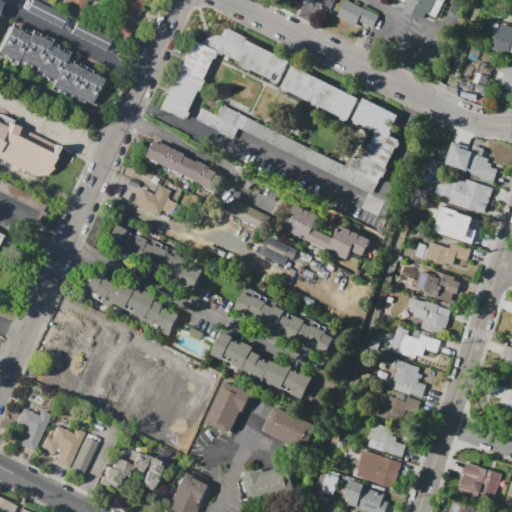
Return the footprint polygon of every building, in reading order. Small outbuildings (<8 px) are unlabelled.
[(61,28),(26,12),(32,0),(35,0),(67,15),(61,28)] [(87,0),(80,15),(64,7),(67,0),(87,0)] [(122,7),(124,0),(144,0),(138,14),(122,7)] [(345,0),(379,16),(373,27),(359,20),(356,25),(338,16),(345,0)] [(424,20),(421,18),(417,27),(402,20),(406,11),(403,10),(406,3),(400,0),(444,0),(436,18),(427,14),(424,20)] [(138,14),(128,38),(111,31),(115,21),(110,19),(113,12),(118,14),(122,7),(138,14)] [(106,50),(71,33),(77,21),(112,38),(106,50)] [(50,89),(52,84),(45,80),(46,79),(41,76),(41,77),(33,74),(35,70),(29,67),(29,65),(24,63),(23,65),(17,62),(15,65),(7,61),(8,60),(5,58),(5,57),(4,56),(3,58),(0,56),(0,46),(11,23),(18,27),(17,29),(23,31),(24,29),(30,33),(31,30),(38,33),(38,35),(43,37),(44,35),(51,39),(50,42),(56,45),(55,48),(60,50),(61,48),(68,52),(66,58),(73,61),(72,63),(77,65),(78,63),(85,67),(85,68),(91,71),(91,72),(97,75),(96,76),(105,80),(101,89),(98,88),(94,97),(97,98),(93,106),(90,104),(88,107),(50,89)] [(501,25),(511,29),(511,55),(506,54),(508,46),(503,44),(504,40),(497,37),(501,25)] [(212,50),(219,37),(223,28),(238,35),(241,37),(243,38),(270,51),(273,52),(275,54),(290,61),(279,83),(277,82),(276,84),(271,82),(272,79),(251,70),(251,71),(239,66),(240,64),(219,54),(219,55),(214,53),(212,59),(210,58),(200,79),(202,80),(196,92),(194,91),(181,119),(159,108),(166,94),(167,91),(168,88),(182,61),(183,58),(184,55),(191,40),(200,44),(212,50)] [(200,44),(203,39),(208,36),(213,35),(219,37),(212,50),(200,44)] [(476,62),(467,59),(472,46),(481,48),(476,62)] [(511,91),(500,87),(502,81),(496,79),(499,70),(500,71),(502,62),(511,65),(511,91)] [(293,65),(307,72),(310,74),(312,75),(339,88),(342,90),(344,91),(360,99),(349,121),(347,120),(346,122),(340,119),(341,117),(320,106),(318,108),(308,103),(309,101),(289,90),(288,93),(283,90),(284,88),(282,87),(293,65)] [(358,159),(359,157),(363,159),(376,132),(360,124),(360,125),(352,121),(364,97),(379,105),(381,106),(384,107),(399,115),(394,125),(404,130),(399,142),(400,143),(398,148),(396,147),(385,168),(387,169),(383,177),(381,176),(378,183),(349,168),(355,157),(358,159)] [(378,183),(372,194),(238,127),(232,139),(195,120),(201,108),(215,115),(221,104),(344,166),(350,155),(355,157),(349,168),(378,183)] [(0,118),(58,145),(53,155),(54,156),(44,179),(0,158),(0,118)] [(161,166),(156,163),(154,166),(141,160),(143,156),(142,156),(149,140),(157,144),(157,142),(170,148),(161,166)] [(492,185),(469,177),(470,173),(466,172),(465,174),(444,167),(452,142),(469,147),(468,150),(489,157),(487,162),(491,164),(490,167),(497,169),(492,185)] [(170,148),(182,154),(181,156),(187,159),(178,178),(168,173),(170,169),(161,166),(170,148)] [(187,159),(192,162),(193,160),(205,166),(197,182),(192,180),(190,184),(178,178),(187,159)] [(435,174),(428,172),(431,165),(430,165),(432,159),(439,161),(435,174)] [(205,166),(217,171),(210,187),(206,186),(205,186),(197,182),(205,166)] [(236,173),(245,168),(254,184),(245,189),(236,173)] [(494,188),(491,197),(490,197),(485,213),(478,211),(477,211),(451,203),(459,177),(494,188)] [(450,198),(435,193),(440,178),(455,182),(450,198)] [(0,192),(0,179),(48,202),(43,213),(0,192)] [(157,217),(133,206),(141,188),(154,194),(158,185),(169,190),(165,198),(177,203),(171,215),(160,210),(157,217)] [(228,213),(235,199),(272,217),(265,231),(228,213)] [(283,228),(295,204),(319,216),(313,228),(334,238),(341,225),(371,240),(369,243),(372,245),(366,257),(352,250),(347,259),(342,256),(340,259),(331,255),(332,252),(283,228)] [(448,209),(471,217),(468,228),(475,230),(471,243),(450,237),(453,228),(443,225),(448,209)] [(119,252),(102,244),(112,224),(113,225),(119,214),(134,221),(129,232),(119,252)] [(133,259),(119,252),(129,232),(142,239),(133,259)] [(297,250),(295,255),(300,257),(297,262),(294,260),(292,265),(290,264),(289,267),(260,253),(263,245),(262,244),(266,235),(297,250)] [(142,239),(144,236),(160,244),(150,263),(143,259),(141,263),(133,259),(142,239)] [(425,259),(425,257),(423,256),(422,258),(415,256),(419,243),(427,245),(426,248),(428,248),(430,242),(450,248),(452,242),(471,248),(467,261),(455,257),(453,264),(447,263),(446,266),(425,259)] [(160,244),(165,246),(165,245),(170,248),(169,249),(175,252),(174,255),(172,254),(165,270),(150,263),(160,244)] [(174,255),(188,262),(179,280),(163,272),(165,270),(172,254),(174,255)] [(188,262),(203,270),(194,288),(179,280),(188,262)] [(417,288),(422,271),(432,274),(433,270),(455,277),(454,280),(459,281),(460,283),(460,285),(460,287),(460,289),(459,291),(457,293),(455,294),(453,293),(450,302),(425,294),(426,291),(417,288)] [(95,295),(89,292),(88,294),(78,289),(87,273),(91,275),(92,272),(99,275),(98,278),(102,281),(95,295)] [(102,281),(116,288),(109,302),(95,295),(102,281)] [(116,288),(118,284),(134,292),(127,307),(122,304),(120,309),(109,303),(109,302),(116,288)] [(134,292),(138,294),(140,291),(149,296),(139,317),(129,313),(131,309),(127,307),(134,292)] [(253,313),(248,310),(246,313),(235,308),(243,292),(252,297),(254,294),(255,294),(256,292),(262,295),(253,313)] [(267,320),(253,313),(262,295),(268,298),(267,300),(268,301),(267,304),(273,307),(267,320)] [(149,296),(160,302),(157,307),(162,310),(153,328),(147,326),(147,327),(137,321),(139,317),(149,296)] [(421,328),(424,319),(413,316),(415,309),(408,307),(411,297),(426,302),(426,301),(438,305),(438,306),(452,311),(446,328),(443,327),(441,334),(421,328)] [(281,332),(269,325),(270,322),(267,320),(273,307),(275,305),(286,310),(285,312),(290,314),(281,332)] [(295,339),(281,332),(290,314),(293,309),(307,316),(295,339)] [(162,310),(167,312),(168,311),(179,316),(168,337),(158,332),(158,331),(153,328),(162,310)] [(404,319),(401,313),(407,310),(410,316),(404,319)] [(153,347),(80,313),(79,316),(68,311),(60,326),(156,371),(162,358),(151,353),(153,347)] [(307,316),(316,320),(315,321),(321,324),(311,343),(307,341),(306,344),(295,339),(307,316)] [(321,324),(337,332),(335,336),(340,338),(337,344),(333,342),(327,353),(310,344),(311,343),(321,324)] [(390,350),(398,326),(409,330),(408,335),(412,337),(414,332),(440,340),(436,352),(425,349),(423,356),(417,354),(416,358),(390,350)] [(189,333),(192,327),(204,333),(201,339),(189,333)] [(229,358),(224,356),(222,360),(214,356),(214,355),(211,354),(223,331),(234,337),(232,340),(237,342),(229,358)] [(74,364),(82,346),(58,335),(50,353),(74,364)] [(369,347),(371,339),(381,341),(378,350),(369,347)] [(244,367),(243,369),(241,369),(241,370),(226,363),(229,358),(237,342),(241,344),(243,341),(254,347),(252,351),(244,367)] [(511,369),(503,367),(506,357),(502,355),(506,345),(511,347),(511,369)] [(256,376),(250,373),(251,371),(244,367),(252,351),(261,355),(259,358),(264,361),(256,376)] [(270,383),(256,376),(264,361),(269,363),(271,359),(280,364),(270,383)] [(396,360),(419,367),(417,373),(423,375),(422,379),(419,378),(417,382),(427,385),(423,397),(410,393),(410,394),(394,389),(395,384),(393,383),(398,369),(394,367),(396,360)] [(67,390),(75,371),(50,361),(42,379),(67,390)] [(287,391),(282,388),(281,390),(270,384),(270,383),(280,364),(296,372),(287,391)] [(296,372),(300,374),(302,370),(314,376),(302,398),(287,391),(296,372)] [(172,413),(180,395),(125,371),(117,388),(172,413)] [(361,378),(363,372),(372,375),(370,381),(361,378)] [(206,422),(225,381),(252,393),(249,400),(243,414),(240,413),(230,433),(206,422)] [(511,413),(498,409),(502,399),(491,395),(494,383),(511,389),(511,413)] [(389,395),(396,397),(398,392),(405,395),(404,400),(407,401),(408,397),(418,400),(414,412),(406,409),(400,426),(377,418),(380,408),(384,409),(389,395)] [(263,431),(275,406),(317,426),(304,451),(263,431)] [(33,452),(19,445),(25,433),(13,427),(22,408),(38,416),(41,410),(51,415),(33,452)] [(370,440),(376,423),(394,429),(392,435),(397,437),(395,441),(403,444),(399,456),(390,453),(390,452),(383,450),(383,451),(369,446),(371,440),(370,440)] [(67,469),(54,463),(60,450),(56,448),(53,454),(40,448),(46,437),(51,439),(57,426),(73,433),(75,428),(84,432),(67,469)] [(69,469),(84,437),(98,443),(82,476),(69,469)] [(363,450),(401,463),(398,471),(398,472),(398,473),(398,475),(398,476),(397,478),(397,479),(396,480),(395,481),(392,488),(363,478),(363,477),(357,475),(359,469),(357,468),(363,450)] [(115,458),(129,465),(135,452),(140,455),(141,454),(161,464),(159,468),(161,469),(158,475),(162,477),(159,484),(156,483),(152,490),(151,489),(150,490),(138,485),(146,468),(143,466),(140,473),(131,468),(126,477),(122,475),(117,486),(116,485),(114,488),(108,485),(107,487),(99,483),(103,474),(102,474),(106,467),(110,469),(115,458)] [(494,499),(479,494),(477,500),(456,493),(459,484),(460,484),(464,474),(462,474),(466,462),(486,469),(486,468),(502,474),(494,499)] [(250,499),(243,476),(263,470),(263,472),(287,465),(294,490),(270,497),(269,494),(250,499)] [(193,511),(163,511),(183,472),(209,485),(200,504),(198,503),(193,511)] [(319,500),(323,487),(322,487),(327,473),(341,478),(336,491),(334,491),(333,494),(335,495),(331,504),(319,500)] [(350,480),(365,484),(364,486),(385,494),(383,500),(388,502),(384,511),(369,511),(344,503),(347,496),(345,496),(350,480)] [(511,511),(511,481),(509,481),(503,510),(511,511)] [(0,511),(0,497),(11,503),(18,507),(15,511),(0,511)] [(450,511),(454,500),(485,510),(484,511),(450,511)]
